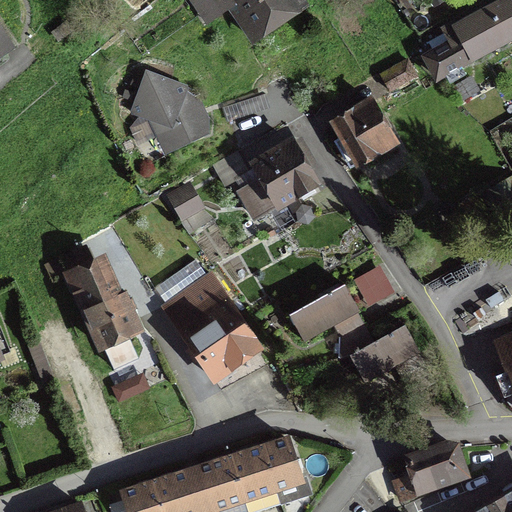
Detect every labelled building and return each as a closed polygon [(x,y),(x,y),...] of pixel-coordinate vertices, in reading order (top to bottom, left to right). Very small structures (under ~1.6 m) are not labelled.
[(301,8),(295,0),(215,0),(245,44),(301,8)] [(511,40),(511,19),(501,0),(499,0),(444,30),(463,66),(511,40)] [(409,59),(382,74),(392,91),(419,76),(409,59)] [(186,99),(183,89),(140,76),(130,107),(135,121),(141,118),(159,156),(202,138),(205,121),(199,105),(186,99)] [(388,147),(364,102),(321,126),(346,170),(388,147)] [(311,169),(295,140),(251,164),(262,183),(244,192),(260,222),(305,197),(295,178),(311,169)] [(234,155),(214,165),(224,185),(244,175),(234,155)] [(511,192),(505,181),(487,191),(508,226),(511,223),(511,192)] [(202,213),(190,190),(167,201),(179,224),(202,213)] [(476,196),(460,205),(475,232),(491,223),(476,196)] [(134,333),(98,258),(58,278),(93,352),(134,333)] [(256,356),(209,281),(160,311),(207,386),(256,356)] [(352,315),(336,288),(277,322),(292,349),(352,315)] [(411,356),(397,331),(341,362),(355,387),(411,356)] [(511,339),(499,344),(511,377),(511,339)] [(288,439),(262,448),(282,504),(307,495),(288,439)] [(465,478),(449,442),(398,464),(404,478),(393,483),(403,506),(465,478)] [(262,448),(231,458),(244,499),(248,511),(257,511),(282,504),(262,448)] [(231,458),(201,469),(213,509),(244,499),(231,458)] [(187,471),(155,482),(164,511),(199,511),(201,511),(187,471)] [(128,511),(164,511),(155,482),(122,492),(128,511)] [(511,511),(511,494),(479,511),(511,511)]
